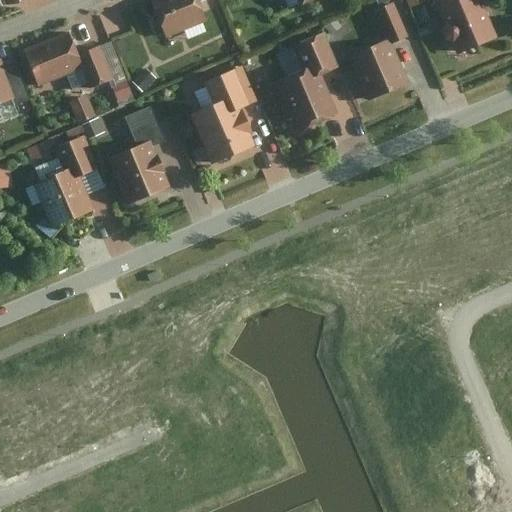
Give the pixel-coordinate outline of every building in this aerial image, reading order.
[(149,0),(142,3),(158,40),(203,21),(193,0),(149,0)] [(314,0),(282,0),(289,12),(314,0)] [(431,0),(454,59),(495,43),(478,0),(431,0)] [(346,60),(365,107),(408,89),(391,48),(407,41),(392,5),(371,14),(383,45),(346,60)] [(64,34),(20,52),(35,88),(80,70),(64,34)] [(276,83),(297,134),(337,119),(320,79),(338,72),(323,35),(292,47),(302,73),(276,83)] [(113,83),(98,45),(74,55),(80,70),(89,93),(113,83)] [(34,100),(17,65),(0,72),(0,78),(10,98),(15,109),(34,100)] [(188,116),(209,169),(255,151),(240,112),(254,106),(240,70),(212,81),(221,103),(188,116)] [(0,78),(0,101),(10,98),(0,78)] [(93,117),(85,99),(71,105),(79,123),(93,117)] [(105,160),(125,207),(168,189),(151,148),(165,141),(151,107),(123,119),(135,147),(105,160)] [(29,185),(48,232),(92,214),(78,179),(97,171),(83,138),(51,151),(60,173),(29,185)] [(11,163),(0,163),(0,186),(12,186),(11,163)]
